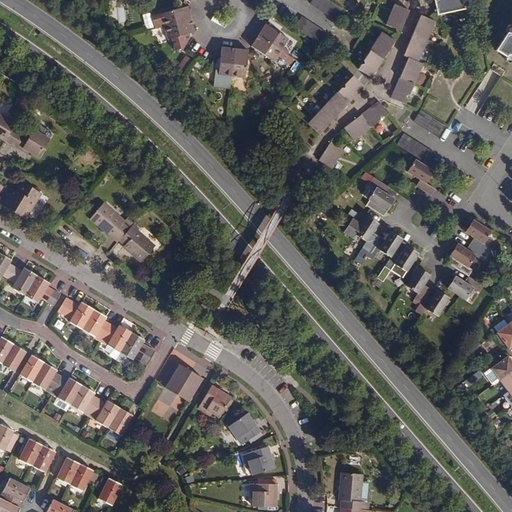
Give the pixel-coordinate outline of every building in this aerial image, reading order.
[(341,8),(328,0),(309,0),(308,3),(334,19),(341,8)] [(462,12),(458,0),(430,0),(434,18),(462,12)] [(406,11),(392,6),(384,26),(398,32),(406,11)] [(163,27),(189,20),(186,7),(183,8),(160,14),(162,23),(157,24),(158,28),(163,27)] [(325,32),(300,15),(292,27),(317,43),(318,43),(325,32)] [(432,23),(418,17),(401,57),(405,58),(388,99),(402,105),(420,65),(415,63),(432,23)] [(193,32),(189,20),(163,27),(166,39),(188,34),(193,32)] [(511,20),(493,52),(511,65),(511,20)] [(257,36),(279,51),(284,54),(286,51),(281,48),(287,39),(267,26),(265,24),(257,36)] [(393,41),(380,33),(357,69),(370,78),(393,41)] [(279,51),(257,36),(250,47),(255,50),(272,62),(279,51)] [(229,81),(230,76),(233,49),(220,47),(219,55),(218,70),(214,69),(212,87),(229,89),(229,81)] [(230,76),(244,77),(247,53),(247,51),(233,49),(230,76)] [(190,59),(187,56),(180,68),(183,70),(190,59)] [(364,87),(352,76),(307,123),(319,134),(364,87)] [(387,115),(377,103),(342,129),(352,141),(387,115)] [(446,127),(421,111),(413,122),(439,139),(446,127)] [(0,138),(3,141),(11,128),(15,122),(0,113),(0,138)] [(454,119),(449,129),(457,133),(462,123),(454,119)] [(49,139),(33,130),(32,131),(15,122),(11,128),(3,141),(14,147),(18,140),(24,144),(22,148),(29,152),(38,157),(49,139)] [(436,155),(404,134),(396,146),(428,166),(436,155)] [(22,148),(24,144),(18,140),(14,147),(20,151),(27,155),(29,152),(22,148)] [(342,151),(329,143),(317,161),(329,169),(342,151)] [(433,172),(415,160),(407,172),(421,180),(417,185),(432,195),(436,190),(425,183),(433,172)] [(388,187),(372,177),(368,183),(376,188),(370,198),(365,205),(370,209),(383,217),(386,211),(391,203),(394,199),(385,193),(388,187)] [(40,194),(21,182),(16,191),(13,196),(8,194),(2,205),(25,219),(40,194)] [(116,241),(118,239),(129,225),(102,203),(89,219),(116,241)] [(361,249),(367,253),(377,237),(372,233),(378,224),(369,218),(365,216),(360,224),(351,218),(342,232),(350,237),(354,232),(366,241),(361,249)] [(474,239),(470,244),(485,254),(489,248),(483,244),(490,232),(472,220),(464,233),(474,239)] [(132,222),(129,225),(118,239),(124,244),(122,246),(141,260),(154,243),(136,229),(138,227),(132,222)] [(378,249),(390,257),(393,251),(399,242),(401,239),(389,231),(383,240),(377,237),(367,253),(373,257),(378,249)] [(485,254),(470,244),(466,250),(457,244),(448,257),(467,269),(474,256),(480,260),(485,254)] [(399,255),(393,251),(390,257),(383,267),(389,270),(393,264),(406,272),(418,254),(405,246),(399,255)] [(14,260),(1,252),(0,252),(0,277),(3,279),(5,274),(11,278),(18,267),(12,264),(14,260)] [(18,267),(11,278),(18,282),(15,286),(28,294),(39,275),(27,267),(24,271),(18,267)] [(413,300),(419,304),(424,297),(429,289),(423,285),(429,276),(417,267),(405,285),(417,293),(413,300)] [(49,300),(56,290),(50,286),(52,282),(39,275),(28,294),(40,302),(43,297),(49,300)] [(482,286),(467,277),(463,283),(454,277),(446,289),(458,297),(464,301),(471,289),(477,293),(482,286)] [(56,290),(49,300),(55,304),(62,293),(56,290)] [(424,297),(419,304),(414,312),(420,316),(425,309),(436,317),(448,299),(442,295),(436,291),(430,301),(424,297)] [(63,309),(69,313),(76,301),(69,297),(63,309)] [(75,316),(73,321),(85,329),(97,309),(85,301),(82,306),(76,301),(69,313),(75,316)] [(97,309),(85,329),(98,336),(101,332),(107,335),(114,324),(107,320),(110,316),(97,309)] [(511,349),(511,323),(509,326),(505,321),(493,329),(501,338),(510,351),(511,349)] [(111,344),(123,352),(135,332),(123,324),(120,328),(114,324),(107,335),(114,339),(111,344)] [(145,358),(152,347),(146,344),(149,340),(135,332),(123,352),(137,359),(140,355),(145,358)] [(0,361),(3,363),(15,343),(2,335),(0,338),(0,361)] [(27,350),(15,343),(3,363),(16,370),(27,350)] [(159,351),(152,347),(145,358),(152,362),(159,351)] [(35,382),(46,362),(35,356),(23,375),(35,382)] [(511,363),(508,358),(491,370),(500,382),(511,397),(511,363)] [(59,370),(46,362),(35,382),(47,390),(50,385),(56,389),(63,379),(56,375),(59,370)] [(183,377),(180,365),(169,384),(170,387),(172,389),(172,390),(176,394),(183,397),(188,398),(191,398),(193,397),(204,379),(192,382),(191,379),(193,379),(194,378),(195,376),(194,374),(193,372),(192,371),(190,371),(187,371),(186,373),(186,374),(186,377),(183,377)] [(491,370),(486,374),(495,385),(500,382),(491,370)] [(60,398),(73,405),(85,386),(72,378),(69,382),(63,379),(56,389),(63,393),(60,398)] [(166,389),(176,394),(172,390),(172,389),(170,387),(169,384),(166,389)] [(54,394),(56,389),(50,385),(47,390),(54,394)] [(89,408),(95,412),(101,402),(95,398),(98,393),(85,386),(73,405),(86,413),(89,408)] [(232,398),(213,387),(199,409),(206,413),(207,410),(212,414),(220,418),(232,398)] [(63,393),(56,389),(54,394),(60,398),(63,393)] [(183,397),(176,394),(186,400),(190,403),(193,397),(191,398),(188,398),(183,397)] [(101,402),(95,412),(102,416),(99,421),(112,428),(124,408),(111,401),(108,405),(101,402)] [(124,408),(112,428),(107,436),(119,442),(135,415),(124,408)] [(261,434),(249,415),(230,427),(242,447),(261,434)] [(15,434),(1,427),(0,428),(0,451),(5,454),(15,434)] [(19,461),(32,468),(42,447),(28,440),(19,461)] [(56,454),(42,447),(32,468),(46,475),(56,454)] [(274,470),(267,448),(243,456),(245,463),(248,462),(250,468),(252,476),(274,470)] [(81,467),(68,460),(57,481),(71,488),(81,467)] [(94,473),(81,467),(71,488),(83,494),(94,473)] [(342,508),(360,510),(362,510),(367,510),(368,502),(367,502),(369,484),(367,482),(362,481),(362,474),(342,473),(340,500),(342,500),(342,508)] [(8,494),(4,502),(16,507),(19,501),(24,503),(30,489),(10,479),(3,492),(8,494)] [(120,486),(107,480),(97,500),(109,507),(120,486)] [(276,485),(250,484),(250,492),(253,492),(253,498),(253,507),(275,508),(276,485)] [(19,511),(21,510),(16,507),(4,502),(0,499),(0,511),(19,511)] [(73,511),(74,511),(53,501),(47,511),(73,511)]
